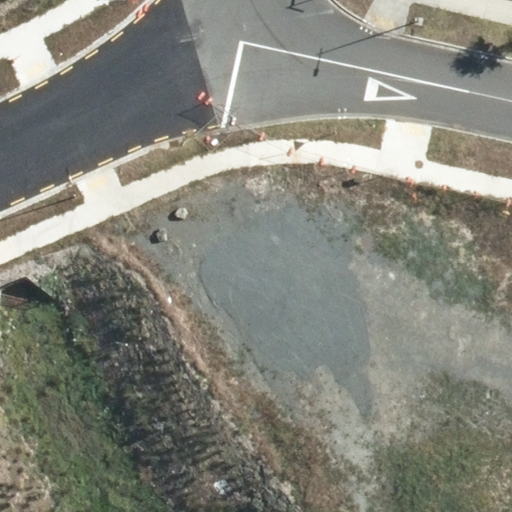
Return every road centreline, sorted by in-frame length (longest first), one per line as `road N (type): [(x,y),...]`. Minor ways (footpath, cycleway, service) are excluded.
road 1 (residential): [(511,101),(214,36)]
road 2 (residential): [(214,36),(0,144)]
